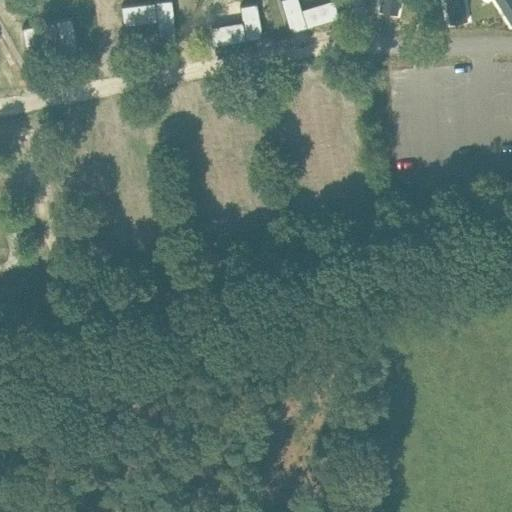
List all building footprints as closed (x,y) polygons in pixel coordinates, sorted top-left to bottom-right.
[(264,0),(267,27),(283,25),(281,0),(264,0)] [(339,0),(324,0),(328,34),(344,32),(339,0)] [(402,0),(383,0),(381,14),(399,19),(402,0)] [(465,0),(445,0),(451,26),(470,23),(465,0)] [(511,0),(493,0),(511,27),(511,0)] [(28,25),(27,2),(14,3),(15,26),(28,25)] [(0,58),(0,93),(8,91),(0,58)] [(343,106),(357,105),(353,71),(339,72),(343,106)] [(182,90),(168,92),(173,126),(187,124),(182,90)] [(287,96),(244,97),(244,120),(287,119),(287,96)] [(145,142),(159,140),(156,117),(143,119),(145,142)] [(354,161),(370,160),(365,119),(349,120),(354,161)] [(26,169),(27,176),(48,172),(44,150),(5,156),(8,172),(26,169)] [(24,188),(27,203),(62,196),(59,182),(24,188)] [(62,219),(25,220),(26,235),(63,234),(62,219)]
